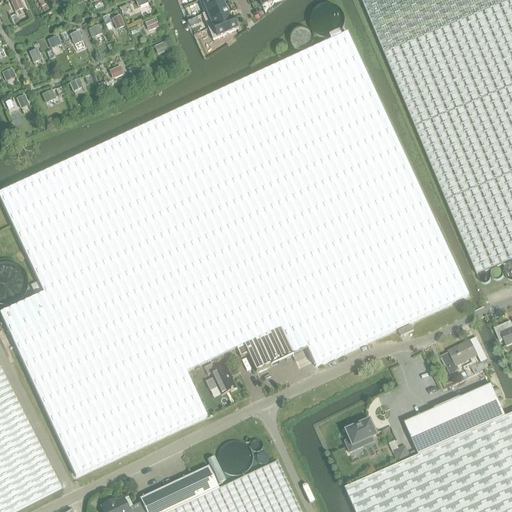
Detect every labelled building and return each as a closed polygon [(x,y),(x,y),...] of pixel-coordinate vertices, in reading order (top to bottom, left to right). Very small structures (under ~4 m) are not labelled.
[(19,0),(15,0),(10,2),(15,13),(23,10),(19,0)] [(147,0),(134,0),(138,8),(149,4),(147,0)] [(221,0),(201,0),(196,2),(196,3),(199,2),(204,15),(202,16),(224,7),(221,0)] [(511,0),(362,0),(376,32),(405,103),(477,275),(511,260),(511,0)] [(333,13),(332,5),(315,7),(319,38),(342,35),(339,12),(333,13)] [(224,7),(202,16),(208,29),(230,20),(224,7)] [(119,17),(112,20),(117,31),(124,28),(119,17)] [(155,19),(145,24),(148,33),(159,28),(155,19)] [(230,20),(208,29),(213,41),(237,30),(232,19),(230,20)] [(98,27),(88,31),(92,40),(102,35),(98,27)] [(293,29),(292,48),(310,49),(312,30),(293,29)] [(78,32),(70,36),(74,46),(83,43),(78,32)] [(347,35),(0,194),(0,200),(43,294),(0,314),(1,318),(75,478),(207,417),(186,373),(237,350),(243,347),(295,323),(307,350),(315,368),(367,344),(397,330),(405,326),(468,297),(347,35)] [(57,37),(47,42),(51,50),(61,46),(57,37)] [(165,43),(154,48),(158,56),(169,51),(165,43)] [(37,50),(29,53),(33,64),(42,60),(37,50)] [(120,67),(109,72),(113,80),(124,76),(120,67)] [(12,70),(1,75),(5,83),(15,79),(12,70)] [(80,80),(69,85),(73,94),(83,89),(80,80)] [(52,91),(42,96),(45,105),(56,100),(55,99),(57,98),(55,94),(54,95),(52,91)] [(24,97),(16,100),(20,111),(29,107),(24,97)] [(37,283),(30,286),(35,297),(42,294),(37,283)] [(243,347),(237,350),(241,358),(248,355),(256,374),(307,350),(295,323),(243,347)] [(504,341),(506,348),(511,345),(511,327),(511,324),(495,330),(500,343),(504,341)] [(410,327),(398,332),(401,338),(413,333),(410,327)] [(476,338),(469,342),(477,356),(481,364),(485,362),(488,361),(476,338)] [(442,360),(441,360),(445,368),(446,367),(451,375),(459,371),(457,367),(477,356),(469,342),(449,353),(449,354),(441,358),(442,360)] [(481,364),(471,369),(474,375),(488,368),(485,362),(481,364)] [(211,365),(204,369),(208,377),(211,375),(213,380),(206,383),(210,392),(217,388),(221,396),(235,389),(225,368),(215,373),(211,365)] [(0,511),(15,511),(30,505),(61,489),(47,461),(46,462),(17,405),(18,404),(0,368),(0,511)] [(404,424),(418,456),(505,417),(491,386),(470,395),(404,424)] [(511,511),(511,413),(505,417),(418,456),(345,488),(355,511),(511,511)] [(349,441),(344,443),(349,454),(363,448),(361,443),(375,437),(369,421),(345,432),(349,441)] [(256,460),(256,459),(256,456),(255,453),(253,450),(251,448),(248,446),(246,444),(242,443),(239,443),(235,444),(233,444),(231,446),(228,448),(226,450),(225,453),(224,456),(224,460),(224,463),(225,466),(226,468),(228,471),(231,473),(234,474),(237,475),(240,476),(243,475),(246,474),(249,473),(251,471),(253,468),(255,466),(256,462),(256,460)] [(402,454),(397,457),(399,462),(410,457),(405,446),(400,449),(402,454)] [(172,511),(299,511),(277,463),(219,490),(172,511)] [(172,511),(219,490),(208,467),(139,500),(141,503),(145,511),(172,511)] [(102,509),(101,509),(102,511),(145,511),(141,503),(128,509),(123,499),(116,502),(115,501),(101,507),(102,509)]
